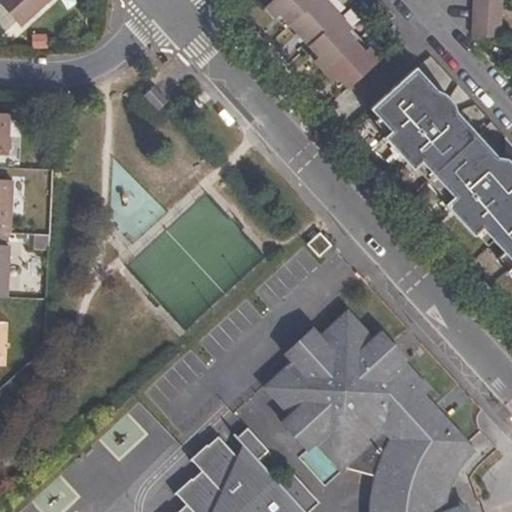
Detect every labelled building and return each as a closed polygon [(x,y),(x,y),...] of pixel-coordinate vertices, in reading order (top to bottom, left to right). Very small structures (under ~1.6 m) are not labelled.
[(0,0),(0,6),(19,27),(48,0),(0,0)] [(277,18),(282,14),(291,24),(310,45),(321,56),(316,61),(325,71),(335,82),(339,78),(349,88),(379,60),(368,48),(364,52),(356,43),(347,33),(352,28),(341,17),(325,0),(273,0),(266,6),(277,18)] [(498,45),(511,7),(511,4),(500,0),(486,0),(473,36),(498,45)] [(419,67),(371,108),(391,129),(385,135),(409,162),(416,170),(426,160),(437,173),(441,177),(453,195),(445,202),(474,233),(482,226),(511,259),(511,263),(507,269),(511,275),(511,157),(501,155),(480,133),(471,123),(460,111),(458,103),(448,92),(440,89),(438,86),(419,67)] [(157,85),(145,94),(159,109),(171,99),(157,85)] [(0,184),(0,237),(7,238),(10,185),(0,184)] [(329,255),(343,243),(331,231),(318,243),(329,255)] [(454,511),(455,510),(455,503),(458,489),(463,477),(469,465),(470,464),(461,457),(463,454),(466,450),(471,444),(477,438),(434,392),(383,336),(358,308),(331,333),(320,332),(312,339),(312,347),(304,348),(303,358),(286,373),(288,374),(286,378),(285,382),(285,385),(286,389),(287,391),(288,394),(285,396),(299,412),(294,417),(320,444),(325,440),(352,467),(356,462),(386,470),(383,481),(381,492),(380,503),(379,511),(324,511),(321,509),(331,498),(303,470),(293,478),(272,455),(280,444),(259,424),(249,433),(255,439),(247,453),(227,432),(202,455),(212,467),(188,490),(196,500),(182,511),(454,511)] [(383,336),(434,392),(441,386),(389,331),(383,336)] [(485,446),(477,438),(471,444),(466,450),(463,454),(461,457),(470,464),(477,454),(485,446)] [(480,511),(477,503),(455,510),(454,511),(480,511)]
